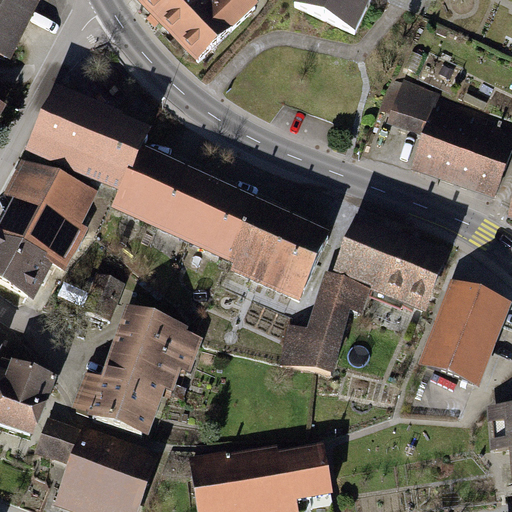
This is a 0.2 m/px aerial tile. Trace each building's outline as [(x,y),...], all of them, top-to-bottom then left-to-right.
[(0,0),(0,58),(20,68),(52,0),(0,0)] [(184,44),(217,0),(148,0),(141,8),(184,44)] [(262,0),(217,0),(184,44),(218,72),(271,8),(262,0)] [(298,0),(295,7),(356,36),(372,0),(298,0)] [(429,130),(416,168),(497,197),(511,155),(511,127),(438,100),(439,98),(395,81),(381,114),(429,130)] [(56,98),(35,149),(125,188),(142,154),(148,139),(56,98)] [(142,154),(125,188),(116,206),(189,238),(213,188),(142,154)] [(40,170),(0,245),(0,284),(28,299),(49,261),(63,268),(89,221),(82,217),(93,195),(40,170)] [(213,188),(189,238),(223,253),(246,202),(213,188)] [(246,202),(223,253),(245,262),(238,274),(301,303),(329,240),(246,202)] [(357,231),(338,276),(426,312),(444,267),(357,231)] [(349,312),(359,314),(370,294),(331,279),(315,337),(292,328),(284,368),(333,376),(349,312)] [(460,288),(428,368),(474,386),(506,306),(460,288)] [(77,415),(144,439),(170,368),(188,375),(200,342),(133,317),(107,387),(90,380),(77,415)] [(1,363),(0,365),(0,424),(32,437),(53,383),(1,363)] [(511,450),(511,414),(493,416),(496,452),(511,450)] [(77,466),(67,495),(112,511),(136,511),(154,465),(51,428),(42,454),(77,466)] [(195,468),(202,511),(296,511),(299,511),(297,501),(332,496),(325,456),(270,465),(268,456),(195,468)]
